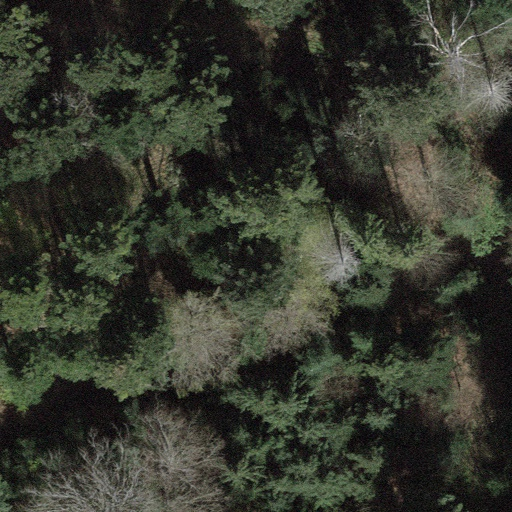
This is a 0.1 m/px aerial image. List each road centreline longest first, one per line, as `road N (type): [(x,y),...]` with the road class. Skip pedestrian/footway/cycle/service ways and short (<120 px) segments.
road 1 (track): [(0,447),(142,402),(436,266),(480,214),(476,155),(446,112),(416,93),(267,41),(94,0)]
road 2 (track): [(465,511),(499,299),(475,227)]
